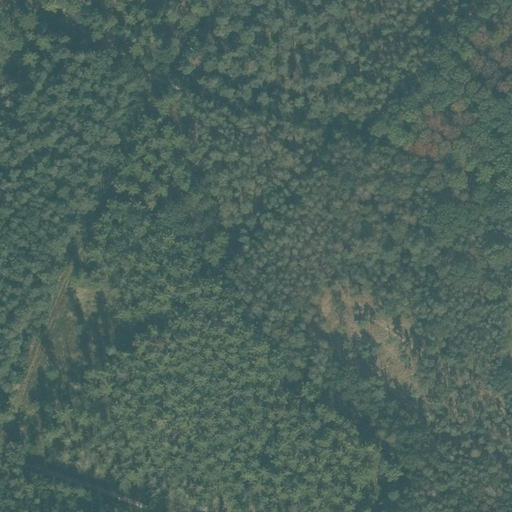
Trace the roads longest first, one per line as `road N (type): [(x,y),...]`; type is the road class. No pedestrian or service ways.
road 1 (track): [(33,0),(153,81),(5,459)]
road 2 (track): [(511,186),(153,81)]
road 3 (track): [(0,458),(155,511)]
